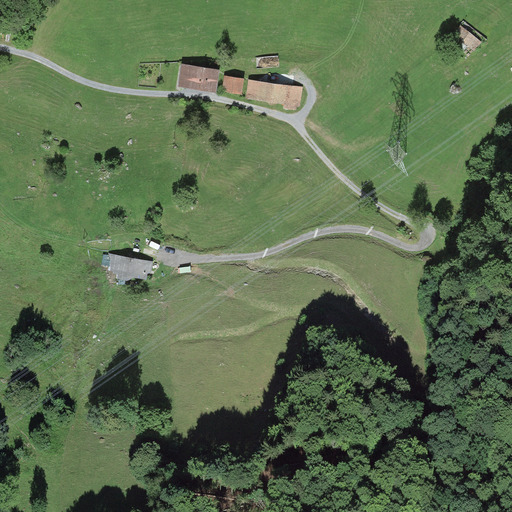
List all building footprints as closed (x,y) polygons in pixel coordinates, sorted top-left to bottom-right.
[(511,0),(504,0),(500,4),(507,10),(511,5),(511,0)] [(458,36),(475,49),(479,44),(473,38),(463,30),(458,36)] [(184,67),(181,84),(213,89),(216,72),(184,67)] [(226,78),(225,89),(239,91),(241,80),(226,78)] [(289,108),(290,105),(293,88),(252,82),(251,90),(248,90),(247,96),(285,101),(284,106),(287,109),(289,108)] [(143,276),(144,270),(149,271),(151,263),(113,256),(110,268),(117,269),(116,277),(127,279),(128,274),(143,276)]
